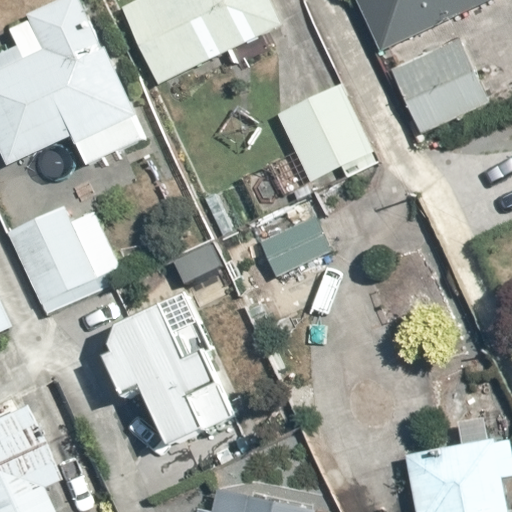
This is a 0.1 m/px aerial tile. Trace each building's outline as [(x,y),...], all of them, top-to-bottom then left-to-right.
[(21,48),(0,57),(0,148),(9,167),(76,136),(88,162),(105,154),(110,166),(128,157),(132,164),(161,151),(90,0),(57,0),(9,23),(21,48)] [(136,0),(121,8),(159,85),(284,23),(272,0),(136,0)] [(357,0),(380,49),(488,0),(357,0)] [(345,83),(279,116),(312,182),(378,150),(345,83)] [(65,203),(9,228),(49,319),(105,293),(65,203)] [(320,213),(262,242),(280,278),(338,249),(320,213)] [(165,302),(92,334),(120,395),(140,386),(167,447),(238,415),(207,343),(187,352),(165,302)] [(0,303),(0,336),(13,330),(0,303)] [(0,511),(49,511),(40,490),(55,484),(22,406),(0,415),(0,511)] [(507,511),(504,478),(511,477),(511,454),(510,438),(492,440),(489,417),(459,420),(461,441),(408,447),(414,511),(507,511)] [(215,503),(202,501),(199,511),(309,511),(311,507),(217,489),(215,503)]
